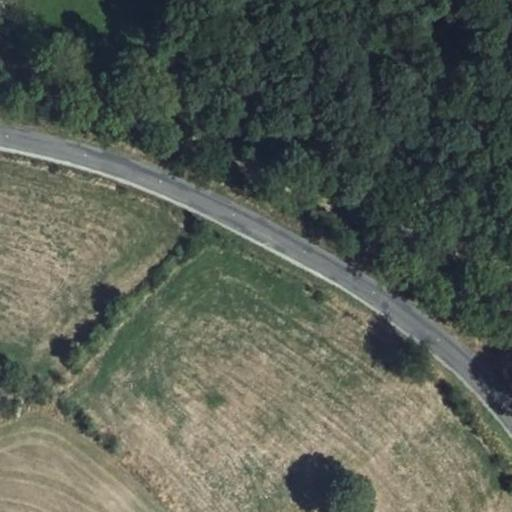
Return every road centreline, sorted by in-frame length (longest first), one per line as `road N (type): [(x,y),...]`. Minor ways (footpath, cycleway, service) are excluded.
road 1 (tertiary): [(0,133),(186,191),(324,259),(447,344),(511,414)]
road 2 (track): [(0,66),(54,74),(351,214),(511,271)]
